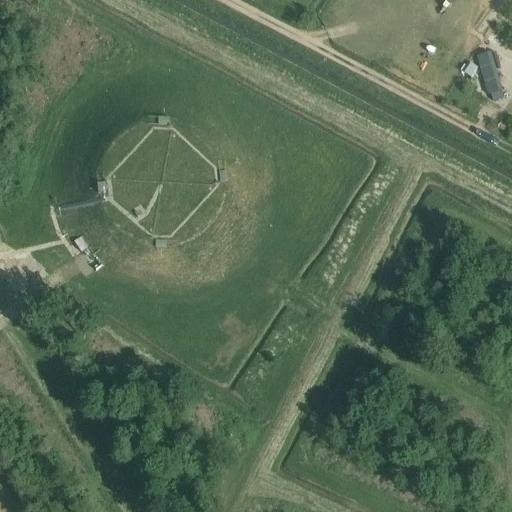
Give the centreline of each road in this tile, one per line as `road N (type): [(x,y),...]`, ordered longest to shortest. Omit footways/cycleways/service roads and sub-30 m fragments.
road 1 (track): [(511,508),(504,444),(510,420),(381,352),(286,288),(215,306),(147,308),(78,282),(40,248)]
road 2 (track): [(146,0),(511,195)]
road 3 (track): [(228,511),(425,148)]
road 4 (track): [(511,149),(233,0)]
road 5 (track): [(362,338),(296,464),(394,511)]
road 6 (track): [(36,356),(140,511)]
